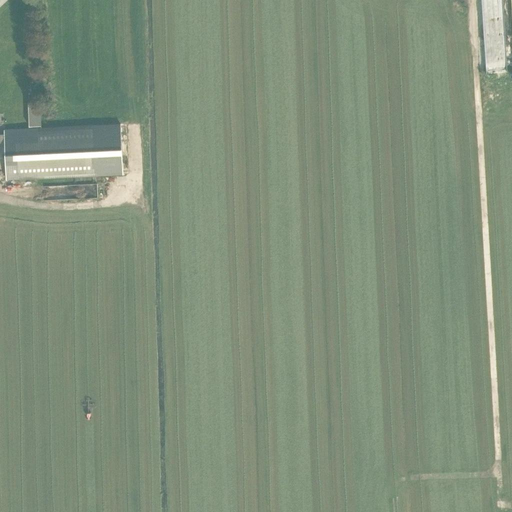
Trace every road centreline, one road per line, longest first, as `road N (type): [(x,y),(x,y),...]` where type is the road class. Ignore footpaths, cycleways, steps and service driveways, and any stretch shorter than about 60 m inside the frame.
road 1 (track): [(471,0),(499,490),(500,501),(511,504)]
road 2 (track): [(498,474),(403,480),(397,511)]
